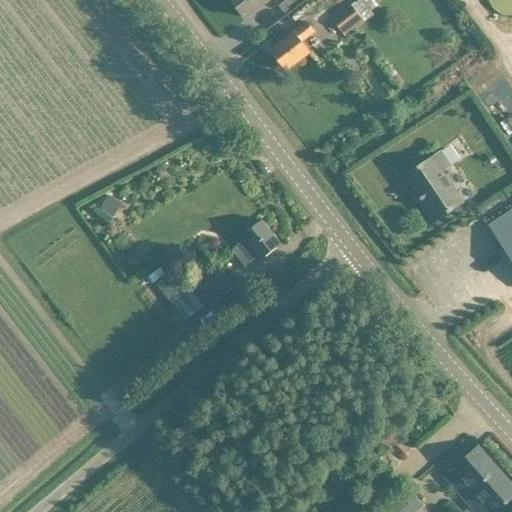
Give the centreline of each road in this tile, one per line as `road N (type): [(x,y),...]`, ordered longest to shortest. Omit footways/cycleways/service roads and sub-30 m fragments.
road 1 (unclassified): [(38,511),(352,250)]
road 2 (tertiary): [(352,250),(161,0)]
road 3 (tertiary): [(511,434),(352,250)]
